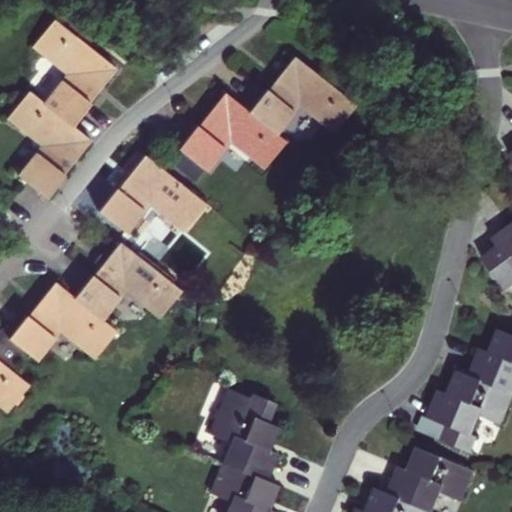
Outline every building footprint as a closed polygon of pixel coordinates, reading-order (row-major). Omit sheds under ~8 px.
[(45,105),(75,129),(91,107),(89,104),(115,71),(56,24),(33,50),(67,76),(45,105)] [(295,60),(248,114),(278,137),(300,110),(333,136),(356,110),(295,60)] [(45,105),(31,94),(8,124),(40,151),(19,178),(46,200),(92,143),(75,129),(45,105)] [(248,114),(227,96),(200,130),(196,126),(177,150),(207,175),(231,146),(265,174),(288,146),(278,137),(248,114)] [(208,207),(146,157),(99,216),(128,240),(153,209),(185,235),(208,207)] [(511,224),(510,221),(485,241),(492,249),(478,261),(504,295),(511,288),(511,224)] [(77,301),(108,326),(130,297),(161,322),(183,294),(122,245),(77,301)] [(9,339),(26,352),(38,362),(60,334),(96,362),(118,334),(108,326),(77,301),(57,285),(29,320),(26,317),(9,339)] [(0,408),(8,415),(30,387),(11,372),(26,352),(9,339),(0,331),(0,408)] [(511,338),(495,331),(485,355),(474,351),(464,377),(511,398),(511,395),(511,338)] [(497,428),(511,398),(464,377),(454,373),(443,396),(434,392),(423,419),(443,427),(436,443),(466,456),(473,440),(469,438),(477,420),(497,428)] [(223,443),(215,462),(263,483),(274,456),(265,452),(274,430),(264,425),(273,404),(249,394),(247,400),(222,389),(205,435),(223,443)] [(436,443),(443,427),(423,419),(419,418),(413,432),(436,443)] [(383,494),(423,511),(429,511),(437,496),(458,504),(471,473),(413,448),(403,472),(395,468),(383,494)] [(266,511),(275,488),(263,483),(215,462),(202,494),(225,503),(220,511),(266,511)] [(423,511),(383,494),(373,490),(363,511),(361,511),(353,509),(351,511),(423,511)]
